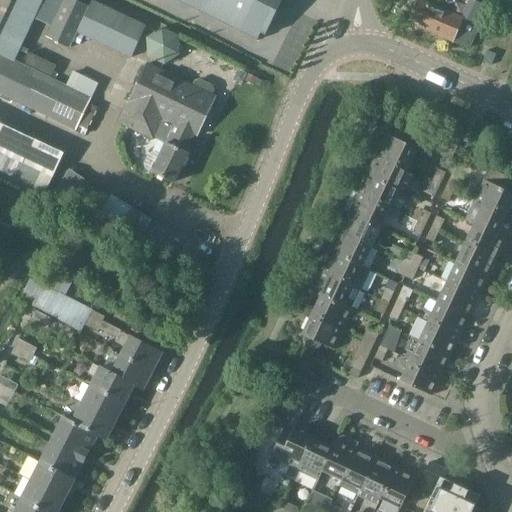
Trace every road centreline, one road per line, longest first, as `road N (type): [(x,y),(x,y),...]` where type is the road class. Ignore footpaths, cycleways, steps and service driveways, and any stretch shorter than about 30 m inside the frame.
road 1 (tertiary): [(113,511),(218,297),(309,71),(326,52),(353,45)]
road 2 (residential): [(486,428),(435,439),(304,380)]
road 3 (tertiary): [(511,105),(406,54),(353,45)]
